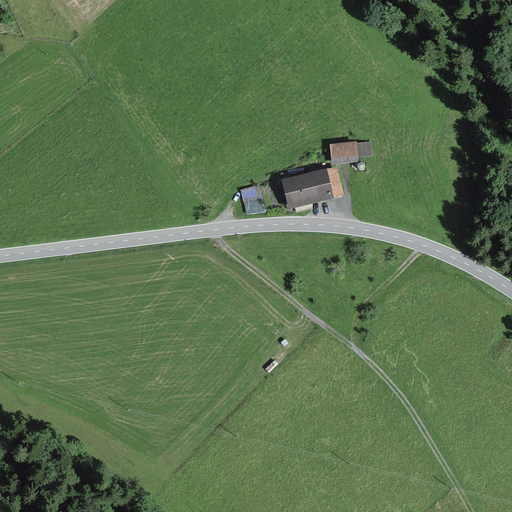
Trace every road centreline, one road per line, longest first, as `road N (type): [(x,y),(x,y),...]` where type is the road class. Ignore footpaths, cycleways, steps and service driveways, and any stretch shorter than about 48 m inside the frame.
road 1 (tertiary): [(0,255),(314,224),(427,246),(511,289)]
road 2 (track): [(211,230),(389,381),(472,511)]
